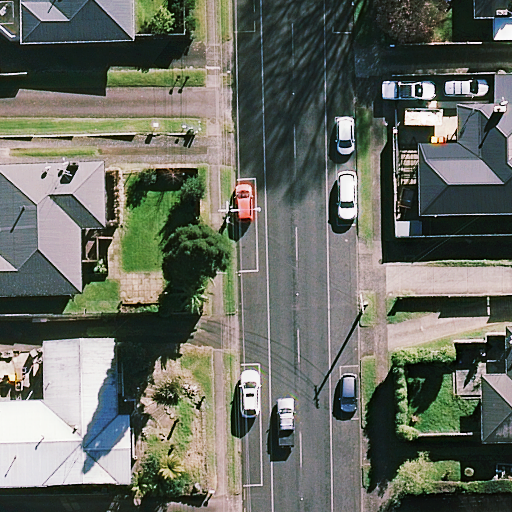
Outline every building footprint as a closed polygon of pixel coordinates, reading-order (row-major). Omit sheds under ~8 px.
[(132,45),(131,0),(23,0),(25,47),(132,45)] [(511,0),(474,0),(475,14),(511,14),(511,0)] [(511,72),(494,72),(494,92),(454,92),(455,142),(419,142),(420,212),(511,211),(511,72)] [(0,299),(80,298),(80,233),(106,233),(105,165),(0,165),(0,299)] [(511,324),(508,325),(508,373),(484,373),(485,439),(511,438),(511,324)] [(116,345),(43,347),(45,405),(0,406),(0,490),(129,486),(127,420),(118,420),(116,345)]
